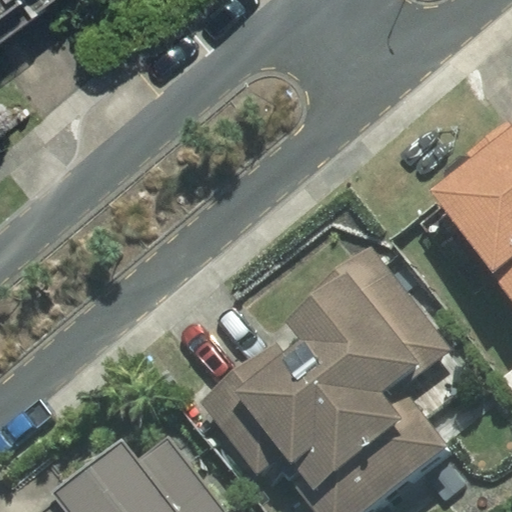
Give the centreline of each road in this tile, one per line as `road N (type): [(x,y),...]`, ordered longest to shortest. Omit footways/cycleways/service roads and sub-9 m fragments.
road 1 (residential): [(479,0),(0,400)]
road 2 (residential): [(0,258),(308,0)]
